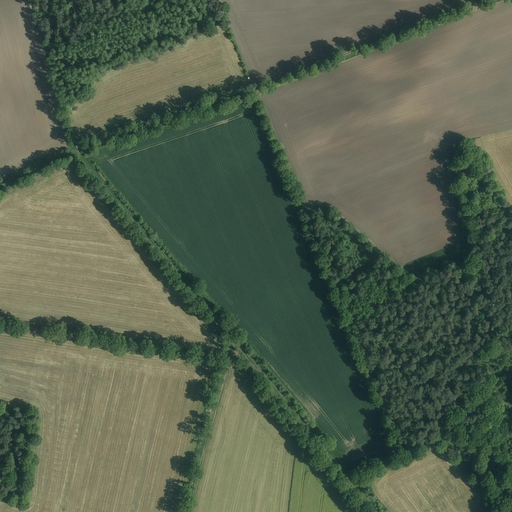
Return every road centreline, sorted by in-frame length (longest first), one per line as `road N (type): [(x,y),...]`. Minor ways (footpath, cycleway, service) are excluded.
road 1 (track): [(0,189),(77,149),(489,0)]
road 2 (track): [(77,149),(377,511)]
road 3 (track): [(191,511),(233,339)]
